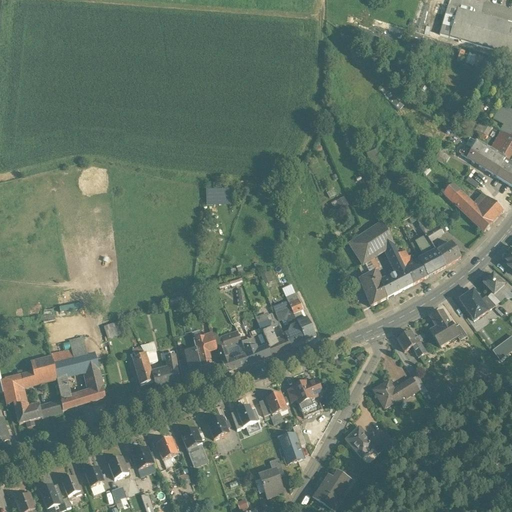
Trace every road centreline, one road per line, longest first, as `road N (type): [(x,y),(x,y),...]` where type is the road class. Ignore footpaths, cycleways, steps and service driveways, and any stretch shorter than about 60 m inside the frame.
road 1 (track): [(318,0),(316,107),(283,194),(215,194),(86,170),(0,192)]
road 2 (tertiary): [(375,334),(0,486)]
road 3 (track): [(0,9),(317,27)]
road 4 (residential): [(375,334),(356,394),(293,511)]
road 5 (track): [(283,194),(281,271),(324,354)]
road 6 (tertiary): [(491,253),(446,297),(375,334)]
